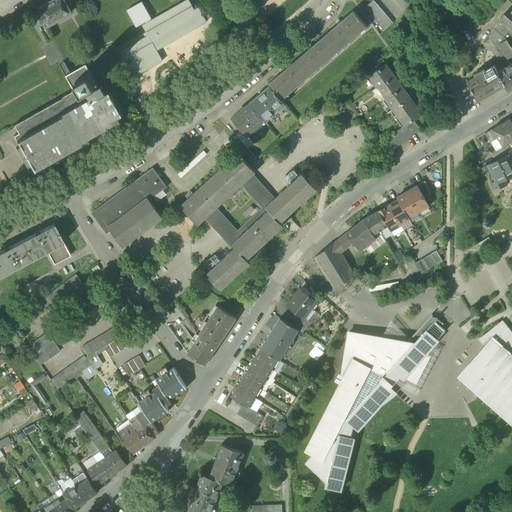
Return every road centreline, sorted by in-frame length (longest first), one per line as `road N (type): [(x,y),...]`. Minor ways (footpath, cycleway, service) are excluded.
road 1 (residential): [(206,388),(298,255),(373,184),(511,103)]
road 2 (residential): [(68,197),(265,58)]
road 3 (residential): [(206,388),(68,197)]
